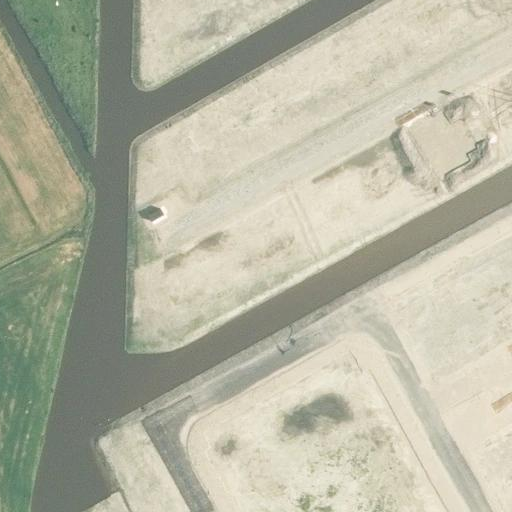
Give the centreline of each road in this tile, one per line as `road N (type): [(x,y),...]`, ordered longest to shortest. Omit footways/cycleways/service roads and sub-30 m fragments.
road 1 (residential): [(511,44),(152,244)]
road 2 (residential): [(212,511),(161,429),(363,312)]
road 3 (residential): [(363,312),(470,511)]
road 4 (residential): [(363,312),(511,230)]
